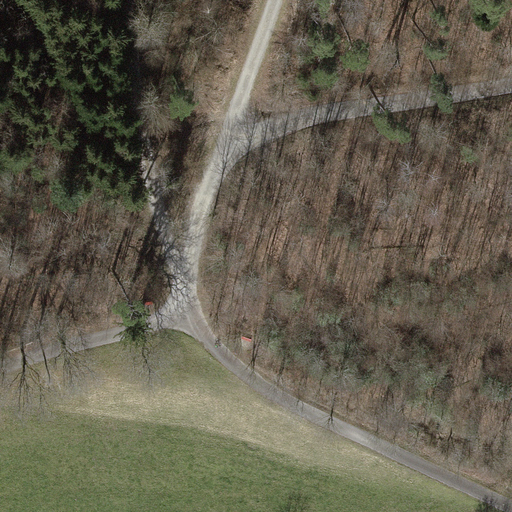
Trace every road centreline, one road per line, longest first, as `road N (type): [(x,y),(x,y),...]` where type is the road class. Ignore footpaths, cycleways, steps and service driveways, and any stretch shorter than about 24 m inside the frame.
road 1 (track): [(511,507),(268,390),(207,339),(186,310)]
road 2 (track): [(274,0),(180,278)]
road 3 (track): [(227,139),(321,112),(511,85)]
road 4 (track): [(180,278),(144,155),(131,0)]
road 5 (track): [(186,310),(0,370)]
